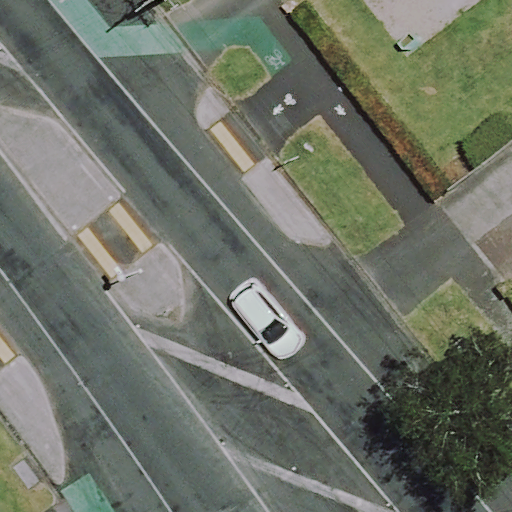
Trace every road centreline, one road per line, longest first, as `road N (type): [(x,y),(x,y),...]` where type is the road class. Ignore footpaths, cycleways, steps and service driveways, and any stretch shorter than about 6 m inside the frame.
road 1 (secondary): [(0,93),(251,420)]
road 2 (secondary): [(251,420),(345,511)]
